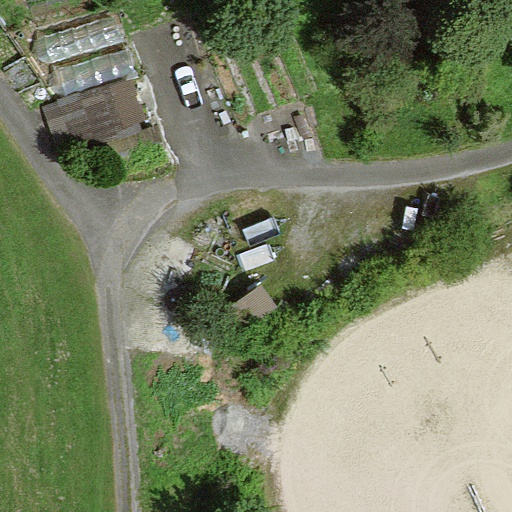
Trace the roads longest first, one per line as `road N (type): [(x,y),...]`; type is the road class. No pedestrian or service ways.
road 1 (track): [(102,226),(165,192),(511,149)]
road 2 (track): [(127,511),(115,296),(102,226)]
road 3 (track): [(102,226),(0,93)]
